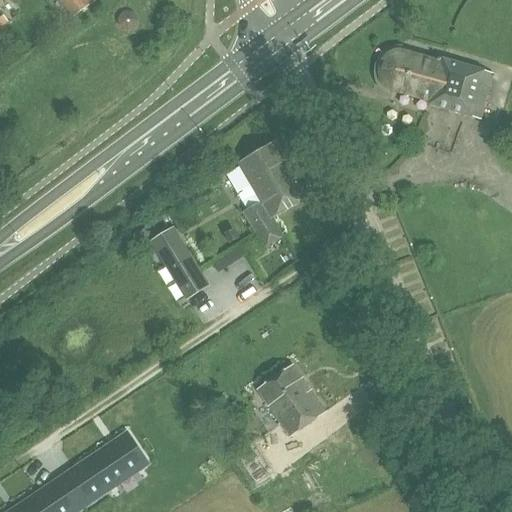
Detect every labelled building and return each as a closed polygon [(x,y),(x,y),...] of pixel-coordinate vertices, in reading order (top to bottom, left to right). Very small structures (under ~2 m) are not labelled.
[(94,2),(92,0),(59,0),(73,18),(94,2)] [(0,27),(8,22),(0,10),(0,27)] [(482,119),(494,74),(442,61),(441,64),(401,53),(391,53),(385,56),(381,60),(378,67),(377,73),(378,76),(381,81),(388,88),(393,91),(431,101),(430,106),(482,119)] [(264,248),(282,237),(271,218),(308,197),(276,142),(239,164),(261,203),(244,213),(264,248)] [(133,231),(140,241),(150,235),(143,224),(133,231)] [(173,235),(158,244),(188,293),(203,284),(173,235)] [(247,255),(241,246),(229,254),(234,263),(247,255)] [(346,274),(354,268),(350,263),(342,269),(346,274)] [(325,412),(293,365),(258,389),(290,436),(325,412)] [(133,442),(126,433),(88,459),(90,462),(77,471),(93,494),(106,485),(104,483),(140,458),(131,444),(133,442)] [(39,493),(12,511),(67,511),(70,510),(54,487),(41,496),(39,493)]
